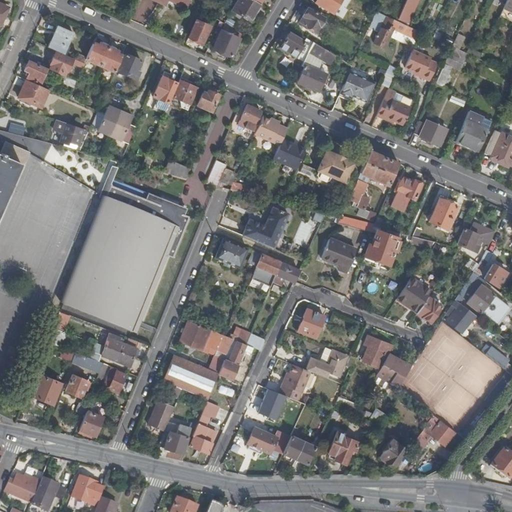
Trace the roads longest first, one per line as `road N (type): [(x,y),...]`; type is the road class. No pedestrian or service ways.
road 1 (residential): [(207,478),(296,290),(422,339)]
road 2 (residential): [(238,82),(511,202)]
road 3 (residential): [(114,457),(224,191)]
road 4 (secondary): [(207,478),(252,487),(453,488)]
road 5 (residential): [(51,0),(238,82)]
